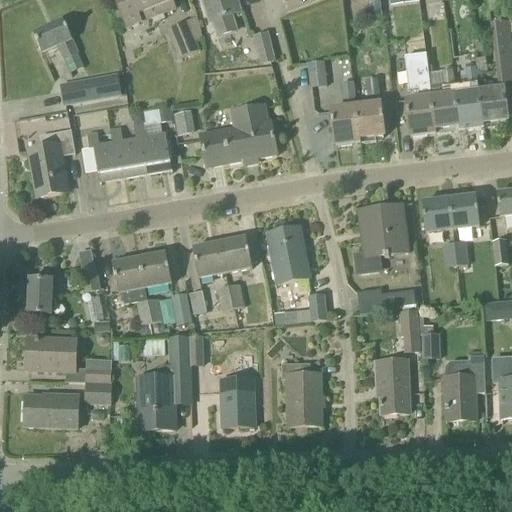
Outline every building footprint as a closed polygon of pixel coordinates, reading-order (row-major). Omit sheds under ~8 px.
[(125,31),(175,11),(171,0),(117,0),(113,2),(125,31)] [(237,34),(232,18),(241,15),(235,0),(202,0),(210,25),(211,24),(216,41),(237,34)] [(416,0),(390,0),(391,9),(417,5),(416,0)] [(78,56),(72,42),(63,22),(33,36),(42,56),(57,49),(63,63),(78,56)] [(178,61),(198,53),(186,24),(166,32),(178,61)] [(496,76),(511,73),(511,58),(508,25),(490,27),(496,76)] [(435,133),(430,89),(429,89),(425,56),(404,59),(408,93),(418,92),(419,101),(406,103),(411,136),(435,133)] [(310,91),(327,89),(323,64),(306,66),(310,91)] [(483,127),(479,94),(476,69),(464,71),(466,86),(465,86),(466,96),(455,97),(459,130),(483,127)] [(455,97),(452,71),(439,73),(441,88),(430,89),(435,133),(459,130),(455,97)] [(64,110),(121,99),(118,77),(60,87),(64,110)] [(353,84),(352,84),(351,84),(350,77),(341,79),(342,85),(339,86),(341,102),(355,101),(353,84)] [(353,84),(355,101),(379,98),(377,81),(365,83),(365,80),(352,82),(352,84),(353,84)] [(479,94),(483,127),(507,124),(503,91),(479,94)] [(356,109),(360,142),(384,139),(380,106),(356,109)] [(335,145),(360,142),(356,109),(331,112),(335,145)] [(173,124),(171,111),(157,114),(159,127),(173,124)] [(132,117),(134,130),(144,128),(147,127),(145,116),(145,114),(132,117)] [(147,129),(159,127),(157,114),(145,116),(147,127),(147,129)] [(175,125),(192,122),(191,114),(173,117),(175,125)] [(112,131),(112,118),(82,120),(82,132),(112,131)] [(142,142),(148,177),(172,173),(166,137),(146,141),(144,128),(134,130),(136,143),(142,142)] [(207,172),(240,165),(234,131),(200,137),(207,172)] [(142,142),(136,143),(123,145),(121,132),(110,134),(112,147),(118,146),(124,182),(148,177),(142,142)] [(118,146),(112,147),(100,149),(97,134),(86,136),(89,151),(94,150),(100,186),(124,182),(118,146)] [(37,201),(68,195),(59,148),(28,153),(37,201)] [(511,193),(496,196),(500,221),(511,219),(511,193)] [(449,202),(453,233),(480,230),(476,199),(449,202)] [(425,237),(453,233),(449,202),(421,206),(425,237)] [(355,278),(382,275),(380,260),(409,256),(403,208),(358,213),(363,256),(353,257),(355,278)] [(301,261),(296,231),(267,237),(277,288),(310,282),(305,260),(301,261)] [(220,246),(226,276),(252,271),(246,241),(220,246)] [(506,250),(505,243),(491,245),(494,269),(508,268),(508,267),(511,266),(511,261),(511,249),(506,250)] [(199,282),(226,276),(220,246),(193,251),(199,282)] [(454,247),(457,269),(468,268),(465,246),(454,247)] [(444,271),(457,269),(454,247),(442,248),(444,271)] [(139,261),(145,292),(172,286),(166,256),(139,261)] [(118,297),(145,292),(139,261),(112,267),(118,297)] [(84,296),(101,293),(96,269),(80,272),(84,296)] [(51,318),(53,283),(29,282),(28,317),(51,318)] [(228,290),(233,312),(244,310),(239,288),(228,290)] [(221,315),(233,312),(228,290),(217,292),(221,315)] [(381,297),(380,293),(357,296),(360,318),(384,315),(383,312),(415,308),(413,293),(381,297)] [(194,318),(207,315),(202,294),(189,297),(194,318)] [(177,329),(192,326),(186,296),(170,299),(177,329)] [(272,314),(275,329),(311,326),(311,325),(327,324),(324,298),(308,299),(309,313),(277,316),(277,313),(272,314)] [(99,299),(87,301),(91,322),(103,320),(99,299)] [(152,327),(151,327),(154,342),(170,339),(169,331),(164,332),(162,325),(163,325),(158,303),(148,305),(152,327)] [(141,329),(151,327),(152,327),(148,305),(136,307),(141,329)] [(501,306),(483,307),(485,325),(502,323),(501,306)] [(421,340),(420,319),(417,319),(417,315),(399,315),(400,341),(421,340)] [(420,319),(421,340),(422,363),(441,362),(440,337),(432,338),(432,329),(422,329),(422,319),(420,319)] [(109,335),(109,325),(94,324),(94,335),(109,335)] [(195,340),(189,340),(190,370),(195,370),(196,370),(204,369),(203,339),(195,340)] [(139,434),(175,433),(174,384),(191,384),(190,370),(189,340),(168,341),(169,368),(155,369),(156,381),(138,381),(139,434)] [(74,375),(76,343),(55,342),(55,346),(28,345),(27,373),(74,375)] [(143,360),(165,359),(164,343),(143,344),(143,360)] [(446,425),(476,424),(475,387),(485,387),(483,354),(468,355),(468,364),(449,364),(444,370),(444,381),(446,425)] [(85,386),(111,387),(111,363),(85,363),(85,386)] [(409,417),(407,364),(376,365),(377,390),(381,389),(382,418),(409,417)] [(288,430),(321,429),(321,378),(287,379),(288,430)] [(222,432),(255,430),(253,383),(221,384),(222,432)] [(501,423),(511,422),(511,383),(499,384),(501,423)] [(110,409),(111,387),(85,386),(84,408),(110,409)] [(77,433),(79,399),(49,398),(49,400),(26,399),(24,431),(77,433)]
